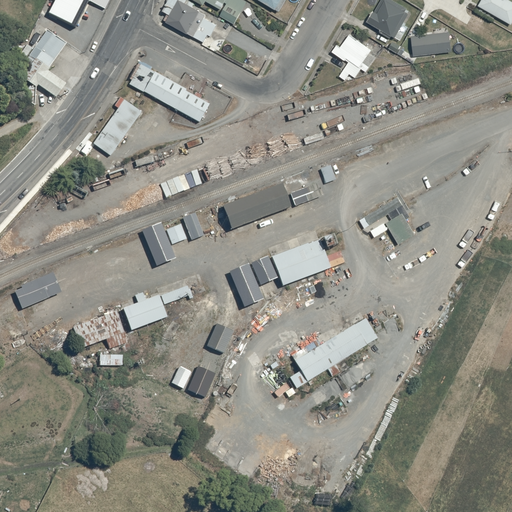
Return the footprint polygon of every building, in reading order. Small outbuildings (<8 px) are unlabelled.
[(105,9),(109,0),(56,0),(50,14),(78,27),(90,2),(105,9)] [(170,13),(166,20),(205,42),(210,35),(212,36),(218,26),(205,19),(207,16),(201,12),(202,10),(183,0),(172,0),(166,11),(170,13)] [(198,0),(205,4),(208,0),(222,9),(226,0),(198,0)] [(247,2),(243,0),(229,0),(222,15),(237,23),(247,2)] [(262,0),(280,12),(287,0),(262,0)] [(407,10),(388,0),(377,0),(365,23),(391,37),(407,10)] [(511,3),(506,0),(480,0),(477,6),(508,25),(511,19),(511,3)] [(37,106),(38,87),(39,85),(57,98),(67,84),(49,71),(68,43),(48,29),(25,61),(31,65),(22,77),(32,83),(28,88),(27,100),(37,106)] [(450,52),(448,32),(410,37),(413,57),(450,52)] [(372,49),(349,34),(339,48),(335,46),(330,53),(348,65),(339,78),(345,82),(351,74),(355,78),(362,69),(366,72),(370,66),(363,62),(372,49)] [(144,62),(131,84),(202,123),(212,104),(188,91),(196,76),(187,70),(179,84),(153,69),(154,67),(144,62)] [(113,156),(143,112),(117,95),(111,103),(119,109),(95,144),(113,156)] [(336,180),(331,166),(320,169),(324,184),(336,180)] [(292,192),(297,205),(322,196),(317,183),(292,192)] [(229,231),(290,208),(282,185),(221,208),(229,231)] [(409,215),(402,204),(398,197),(365,217),(370,225),(389,214),(393,219),(389,221),(387,223),(399,244),(415,234),(405,217),(406,217),(409,215)] [(220,229),(212,207),(199,212),(207,233),(220,229)] [(207,242),(197,212),(187,215),(190,225),(188,226),(195,246),(207,242)] [(189,240),(181,220),(136,237),(144,258),(163,250),(187,241),(189,240)] [(330,270),(319,240),(271,257),(282,287),(330,270)] [(194,260),(187,241),(163,250),(170,269),(194,260)] [(261,293),(253,269),(228,278),(237,302),(261,293)] [(26,315),(44,302),(37,293),(19,306),(26,315)] [(166,319),(158,296),(122,309),(131,332),(166,319)] [(50,319),(44,310),(31,318),(36,328),(50,319)] [(124,331),(117,311),(73,328),(81,348),(124,331)] [(377,339),(365,319),(294,362),(306,381),(377,339)] [(60,330),(53,320),(33,332),(40,343),(60,330)] [(196,351),(174,342),(157,381),(191,395),(195,385),(209,391),(220,365),(206,359),(205,363),(193,358),(196,351)] [(124,365),(125,354),(101,354),(101,364),(124,365)]
